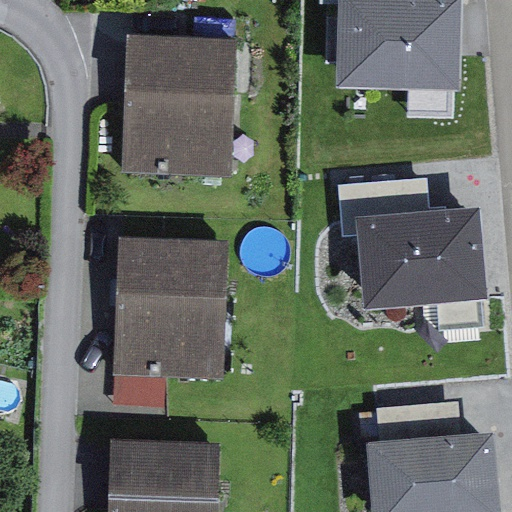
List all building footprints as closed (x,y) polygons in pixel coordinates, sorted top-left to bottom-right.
[(339,0),(340,2),(338,84),(414,85),(460,86),(461,0),(339,0)] [(240,37),(131,34),(129,107),(128,171),(237,174),(240,37)] [(460,86),(414,85),(413,115),(459,115),(460,86)] [(437,208),(435,176),(345,183),(349,234),(360,233),(358,215),(437,208)] [(437,208),(358,215),(360,233),(365,306),(443,300),(445,328),(492,324),(482,205),(437,208)] [(234,238),(123,235),(119,374),(230,377),(234,238)] [(382,406),(385,438),(468,431),(465,399),(382,406)] [(385,438),(369,439),(374,511),(502,511),(496,429),(468,431),(385,438)] [(223,511),(225,441),(115,438),(112,511),(223,511)]
